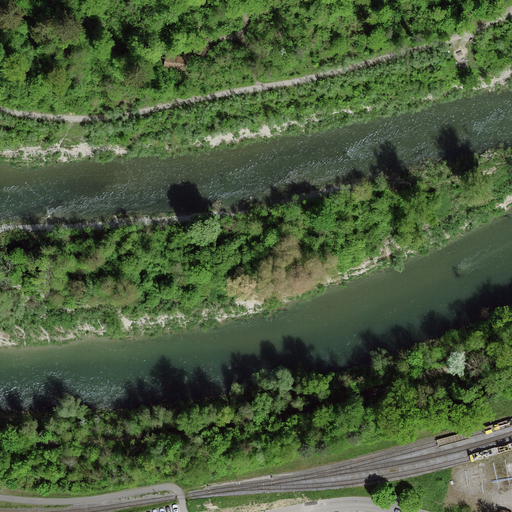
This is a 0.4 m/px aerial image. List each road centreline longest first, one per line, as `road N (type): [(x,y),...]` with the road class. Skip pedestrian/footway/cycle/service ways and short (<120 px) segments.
road 1 (track): [(0,107),(116,115),(310,80),(511,19)]
road 2 (track): [(460,364),(373,393),(191,431),(0,447)]
